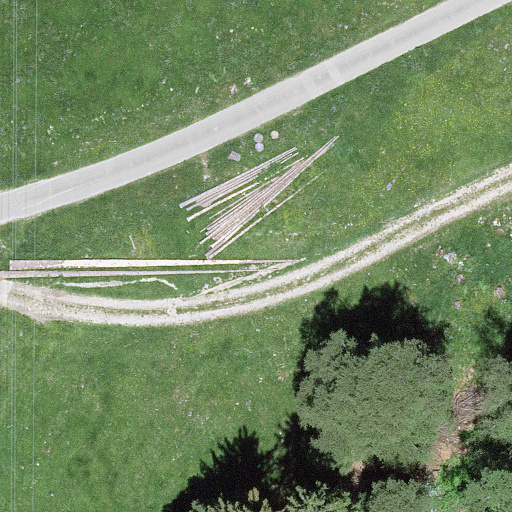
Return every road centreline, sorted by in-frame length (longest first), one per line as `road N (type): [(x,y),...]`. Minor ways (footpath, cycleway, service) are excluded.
road 1 (track): [(0,300),(45,313),(247,295),(511,185)]
road 2 (track): [(0,206),(146,156),(457,0)]
